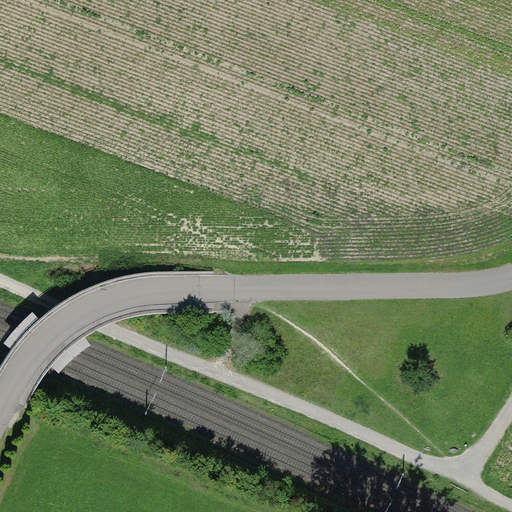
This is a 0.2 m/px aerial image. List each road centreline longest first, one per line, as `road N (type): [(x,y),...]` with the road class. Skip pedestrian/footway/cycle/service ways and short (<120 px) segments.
road 1 (residential): [(0,414),(31,357),(69,322),(111,300),(156,291),(511,278)]
road 2 (track): [(511,500),(217,373)]
road 3 (track): [(217,373),(0,278)]
